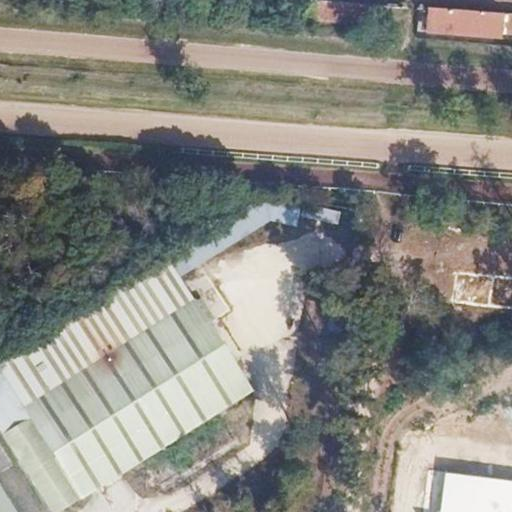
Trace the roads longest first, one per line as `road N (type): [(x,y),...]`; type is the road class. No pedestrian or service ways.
road 1 (track): [(0,136),(117,126),(400,139),(511,156)]
road 2 (unknown): [(511,66),(0,34)]
road 3 (track): [(358,511),(400,139)]
